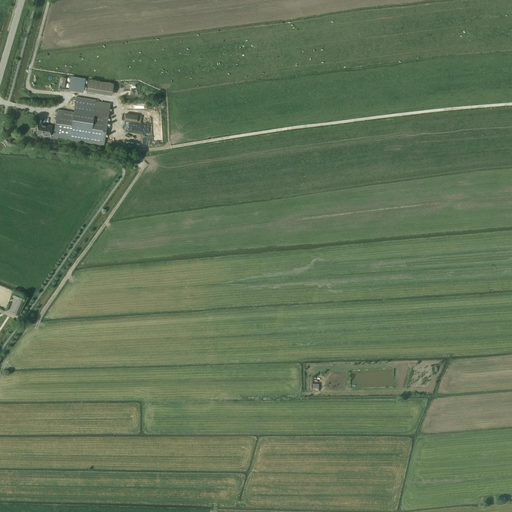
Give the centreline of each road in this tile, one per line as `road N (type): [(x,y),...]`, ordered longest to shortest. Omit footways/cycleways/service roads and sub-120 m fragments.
road 1 (unclassified): [(0,350),(123,168),(5,143)]
road 2 (unclassified): [(3,141),(35,0)]
